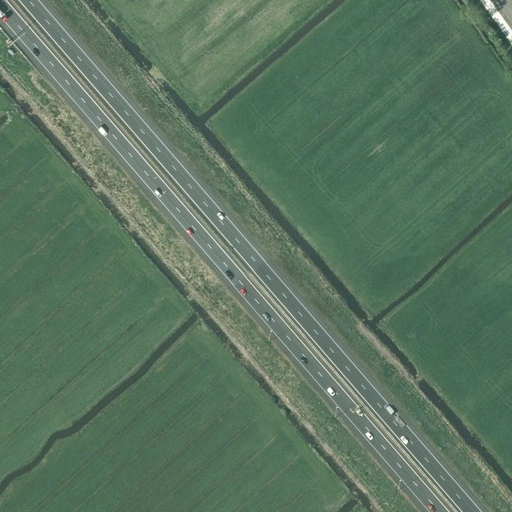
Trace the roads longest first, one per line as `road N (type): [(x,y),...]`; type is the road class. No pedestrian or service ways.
road 1 (motorway): [(468,511),(26,0)]
road 2 (motorway): [(0,7),(437,511)]
